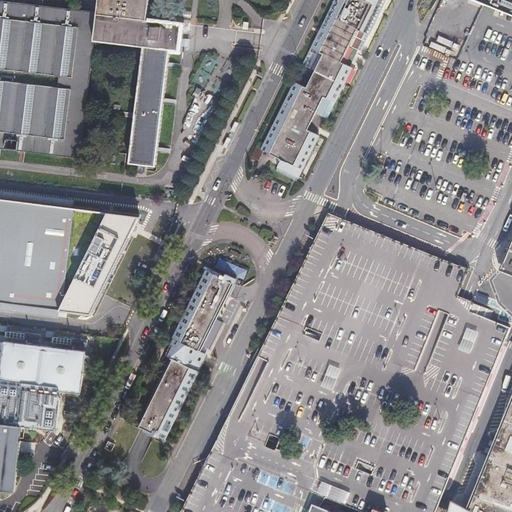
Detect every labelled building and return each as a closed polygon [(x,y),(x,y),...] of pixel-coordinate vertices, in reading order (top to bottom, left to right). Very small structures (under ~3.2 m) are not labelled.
[(89,39),(91,11),(17,2),(0,0),(0,146),(25,150),(75,156),(89,39)] [(142,45),(169,48),(178,49),(180,31),(181,22),(145,18),(145,15),(146,0),(92,0),(91,11),(89,39),(142,45)] [(280,155),(276,164),(296,174),(317,131),(306,125),(314,109),(319,99),(321,94),(333,99),(333,98),(351,63),(340,58),(348,42),(356,25),(367,30),(382,0),(332,0),(310,44),(322,49),(314,66),(306,83),(294,77),(259,145),(280,155)] [(511,0),(478,0),(511,13),(511,0)] [(356,25),(348,42),(359,47),(367,30),(356,25)] [(302,61),(314,66),(322,49),(310,44),(302,61)] [(169,48),(142,45),(129,159),(156,162),(157,153),(158,145),(163,101),(164,96),(167,67),(168,61),(169,48)] [(319,99),(314,109),(325,114),(333,99),(321,94),(319,99)] [(0,150),(0,152),(0,158),(12,160),(13,151),(0,150)] [(294,179),(296,174),(276,164),(273,169),(294,179)] [(92,314),(139,216),(108,212),(0,198),(0,303),(59,310),(92,314)] [(316,511),(325,492),(375,511),(432,511),(510,321),(469,307),(473,296),(463,293),(458,291),(468,264),(330,207),(328,206),(220,426),(177,511),(316,511)] [(511,511),(511,232),(495,274),(511,280),(511,380),(502,404),(494,424),(471,478),(456,511),(511,511)] [(191,358),(197,347),(233,276),(222,270),(220,274),(203,266),(161,351),(169,355),(136,421),(162,434),(199,362),(191,358)] [(82,351),(2,343),(0,358),(0,424),(20,426),(54,430),(58,391),(78,393),(82,351)] [(204,351),(197,347),(191,358),(199,362),(204,351)] [(20,426),(0,424),(0,491),(8,492),(12,493),(20,426)]
